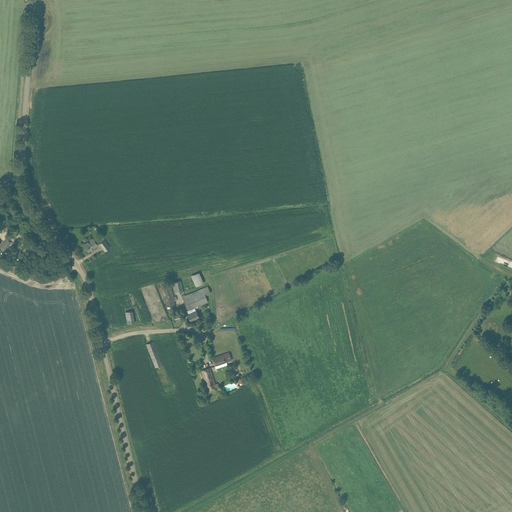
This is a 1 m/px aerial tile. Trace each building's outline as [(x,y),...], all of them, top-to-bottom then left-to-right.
[(0,246),(0,247),(5,251),(12,241),(7,237),(0,246)] [(83,245),(88,252),(98,245),(93,238),(83,245)] [(99,244),(105,251),(109,248),(104,240),(99,244)] [(199,272),(191,275),(196,286),(204,284),(199,272)] [(181,281),(173,282),(176,295),(178,295),(177,294),(183,292),(181,281)] [(161,286),(165,302),(166,307),(175,305),(174,301),(177,301),(176,296),(173,297),(170,284),(161,286)] [(208,286),(202,289),(182,297),(188,311),(187,311),(188,315),(190,321),(199,318),(194,308),(208,302),(205,296),(211,293),(208,286)] [(127,324),(134,323),(132,311),(125,312),(127,324)] [(173,316),(175,322),(182,320),(180,314),(173,316)] [(146,344),(155,367),(162,365),(153,342),(146,344)] [(229,364),(228,361),(231,361),(229,354),(224,356),(224,354),(212,358),(214,367),(227,362),(228,365),(229,364)] [(201,371),(203,375),(206,384),(204,385),(206,391),(216,387),(219,387),(217,383),(215,384),(210,368),(201,371)]
